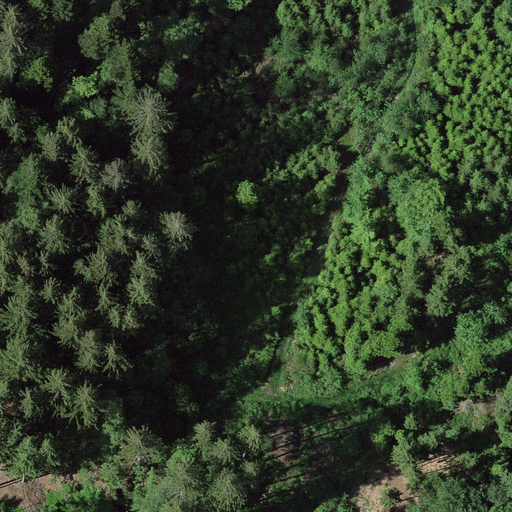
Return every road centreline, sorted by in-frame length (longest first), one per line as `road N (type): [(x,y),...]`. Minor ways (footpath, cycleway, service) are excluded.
road 1 (track): [(0,405),(170,384),(320,399),(359,392),(398,370),(511,230)]
road 2 (track): [(268,390),(325,223),(394,106),(412,0)]
